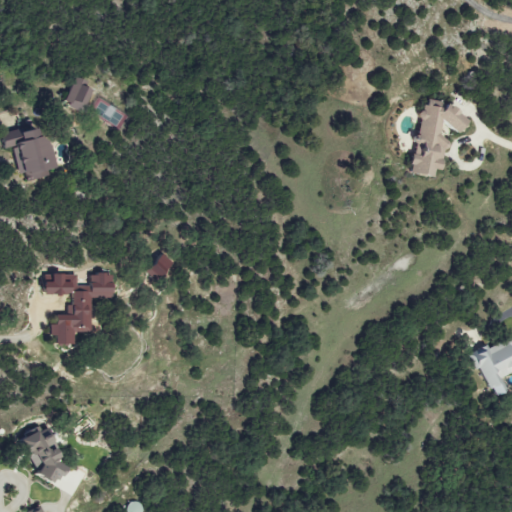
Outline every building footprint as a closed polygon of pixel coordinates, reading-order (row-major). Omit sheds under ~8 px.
[(62,104),(80,111),(91,85),(74,77),(62,104)] [(461,120),(437,101),(425,99),(416,110),(413,133),(411,136),(409,151),(407,154),(404,174),(428,177),(436,166),(438,152),(445,143),(435,136),(437,123),(450,133),(461,120)] [(0,149),(8,148),(15,174),(23,171),(26,180),(48,174),(38,136),(31,138),(28,127),(0,134),(0,149)] [(152,280),(170,261),(160,252),(142,272),(152,280)] [(88,333),(88,297),(107,298),(107,274),(86,274),(86,286),(74,286),(74,275),(46,275),(46,282),(38,282),(38,294),(68,294),(68,315),(51,315),(51,324),(49,324),(49,344),(70,344),(70,333),(88,333)] [(497,376),(511,369),(511,337),(485,349),(484,346),(466,354),(473,371),(479,368),(490,396),(503,390),(497,376)] [(13,437),(19,454),(24,452),(33,482),(55,475),(46,445),(49,444),(44,427),(13,437)]
